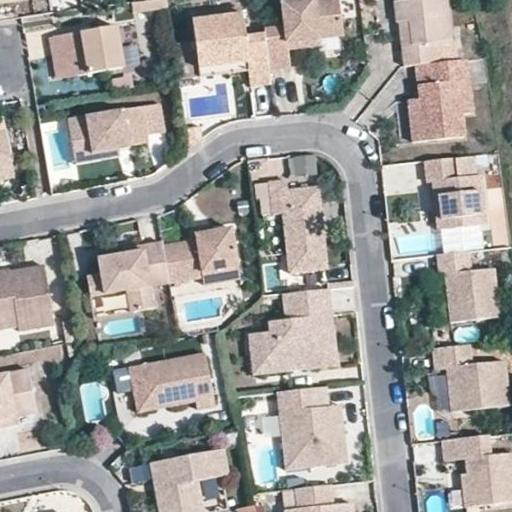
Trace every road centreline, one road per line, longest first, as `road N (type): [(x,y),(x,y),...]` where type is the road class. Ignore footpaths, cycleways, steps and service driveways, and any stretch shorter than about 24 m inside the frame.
road 1 (residential): [(0,227),(162,191),(229,145),(307,134),(337,140),(359,164),(397,511)]
road 2 (residential): [(0,478),(97,476),(115,511)]
